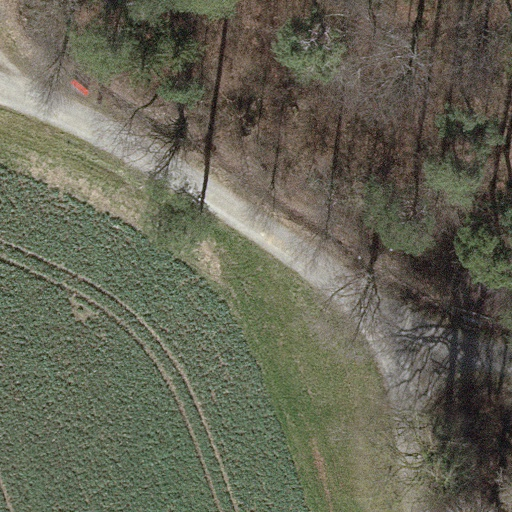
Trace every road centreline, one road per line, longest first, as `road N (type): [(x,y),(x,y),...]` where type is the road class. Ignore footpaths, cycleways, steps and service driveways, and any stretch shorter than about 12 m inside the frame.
road 1 (track): [(0,85),(109,135),(403,323)]
road 2 (track): [(403,323),(416,511)]
